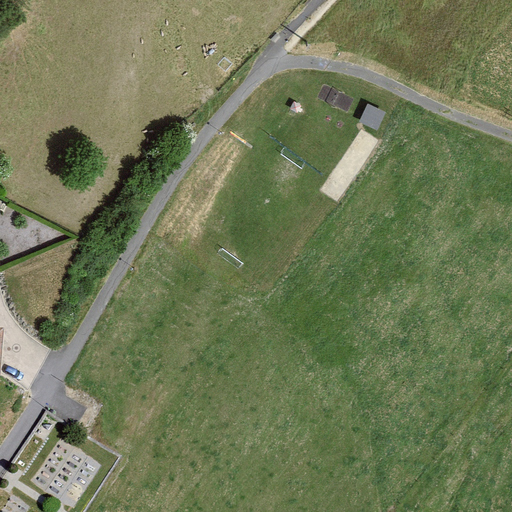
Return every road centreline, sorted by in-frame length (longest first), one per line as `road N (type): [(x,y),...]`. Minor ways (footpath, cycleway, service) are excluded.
road 1 (track): [(68,345),(180,167),(272,63)]
road 2 (track): [(272,63),(363,74),(511,133)]
road 3 (residential): [(0,470),(68,345)]
